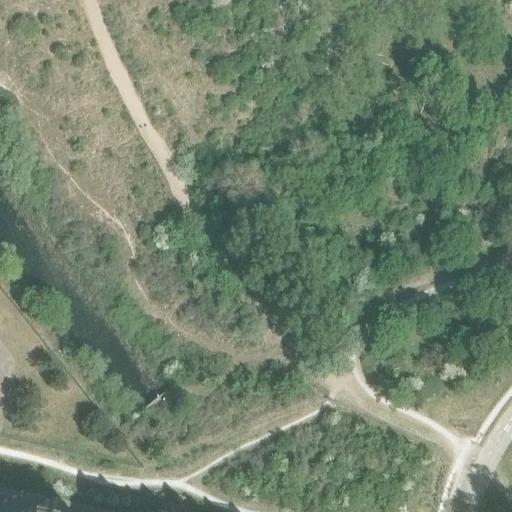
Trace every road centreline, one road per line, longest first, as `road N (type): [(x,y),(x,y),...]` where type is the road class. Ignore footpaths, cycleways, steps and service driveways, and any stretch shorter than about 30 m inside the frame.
road 1 (unknown): [(511,254),(363,313),(347,339),(339,397),(323,367),(212,239),(147,133),(87,0)]
road 2 (track): [(474,0),(382,76),(303,203),(292,235),(300,297)]
road 3 (unknown): [(511,498),(457,454),(339,397)]
